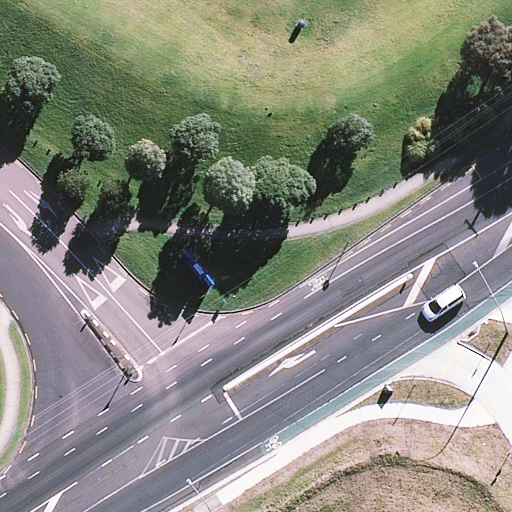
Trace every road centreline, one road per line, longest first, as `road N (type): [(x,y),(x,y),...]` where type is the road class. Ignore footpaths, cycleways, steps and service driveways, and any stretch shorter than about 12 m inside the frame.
road 1 (unclassified): [(0,226),(38,260),(167,423)]
road 2 (secondary): [(341,309),(167,423)]
road 3 (residential): [(511,409),(502,394),(341,309)]
road 4 (secondary): [(511,217),(341,309)]
road 5 (secondary): [(167,423),(36,511)]
